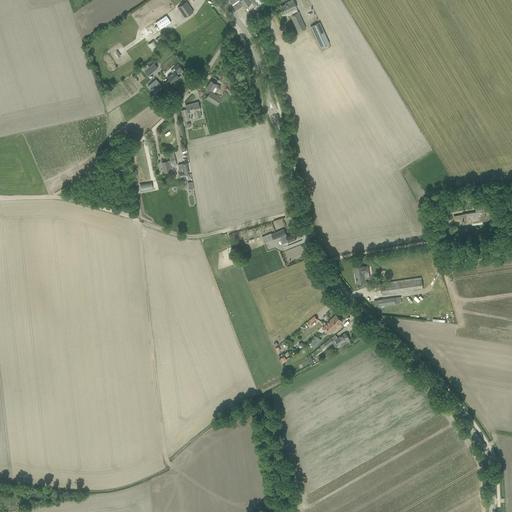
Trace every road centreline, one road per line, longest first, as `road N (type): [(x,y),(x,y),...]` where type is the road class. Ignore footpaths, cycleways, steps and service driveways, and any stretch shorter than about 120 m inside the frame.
road 1 (tertiary): [(492,511),(489,464),(464,422),(325,274),(275,123)]
road 2 (track): [(271,511),(199,487),(168,464),(145,348),(142,221)]
road 3 (track): [(0,198),(64,197),(182,237),(298,210)]
road 4 (unclassified): [(148,133),(241,24)]
